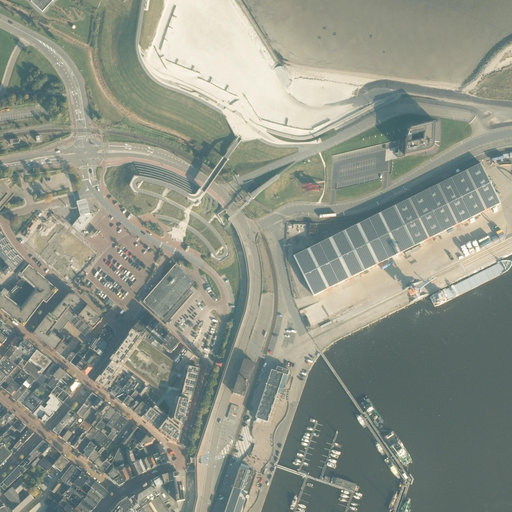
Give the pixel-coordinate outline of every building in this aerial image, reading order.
[(29,0),(31,2),(30,2),(42,13),(53,0),(56,0),(57,0),(29,0)] [(407,132),(406,134),(406,138),(398,140),(398,149),(395,150),(394,154),(397,153),(397,159),(429,151),(431,150),(433,149),(434,147),(434,145),(435,123),(412,128),(410,129),(408,130),(407,132)] [(395,206),(414,246),(500,204),(480,164),(395,206)] [(0,211),(14,196),(0,183),(0,211)] [(254,184),(247,189),(250,193),(256,188),(254,184)] [(414,246),(395,206),(294,257),(313,296),(414,246)] [(221,219),(228,214),(224,210),(218,215),(221,219)] [(23,243),(72,285),(98,255),(49,213),(23,243)] [(79,233),(93,217),(92,214),(80,217),(72,226),(79,233)] [(90,233),(94,236),(98,231),(95,228),(90,233)] [(1,232),(0,230),(0,252),(4,257),(4,258),(9,263),(9,264),(15,270),(23,261),(18,256),(13,251),(13,250),(9,245),(5,239),(1,232)] [(498,236),(493,238),(495,241),(489,243),(490,247),(501,241),(498,236)] [(465,260),(489,249),(485,238),(471,244),(472,247),(468,248),(468,249),(450,257),(452,263),(464,258),(465,260)] [(418,246),(405,253),(407,257),(420,250),(418,246)] [(148,296),(143,302),(167,324),(193,294),(191,292),(189,290),(196,283),(178,267),(175,265),(155,288),(148,296)] [(0,310),(20,325),(23,328),(26,324),(43,302),(46,304),(54,295),(57,291),(29,266),(23,272),(21,275),(19,274),(17,276),(21,279),(7,293),(4,290),(1,293),(0,292),(0,310)] [(417,275),(412,277),(414,281),(428,275),(427,272),(417,277),(417,275)] [(360,301),(355,303),(357,310),(376,302),(373,295),(366,297),(366,296),(359,298),(360,301)] [(102,320),(74,296),(68,296),(60,305),(57,303),(32,335),(55,352),(65,338),(59,333),(68,322),(86,338),(102,320)] [(344,316),(357,311),(352,299),(346,302),(348,307),(342,309),(344,316)] [(312,327),(331,320),(329,315),(310,322),(312,327)] [(170,354),(171,353),(179,343),(148,316),(143,316),(136,325),(154,340),(170,354)] [(0,331),(8,337),(12,332),(12,331),(2,323),(0,325),(0,331)] [(109,345),(115,336),(115,332),(107,324),(103,328),(97,336),(109,345)] [(136,325),(131,330),(150,345),(154,340),(136,325)] [(110,361),(94,383),(100,387),(100,386),(103,389),(121,365),(119,364),(120,363),(124,366),(166,397),(181,377),(182,378),(178,392),(181,393),(180,399),(178,399),(172,420),(182,428),(188,402),(190,403),(201,363),(200,363),(201,361),(183,348),(173,362),(150,345),(131,330),(109,360),(110,361)] [(109,345),(97,336),(89,348),(100,357),(109,345)] [(65,349),(74,338),(72,337),(68,342),(67,341),(65,344),(63,342),(62,344),(55,352),(60,356),(65,349)] [(22,342),(18,338),(12,346),(4,356),(8,360),(23,341),(22,342)] [(74,347),(79,342),(74,338),(65,349),(60,356),(65,360),(70,353),(68,350),(70,348),(72,346),(71,345),(72,345),(74,347)] [(17,366),(32,348),(23,341),(8,360),(17,366)] [(89,350),(84,346),(82,348),(76,356),(70,363),(75,368),(82,359),(87,352),(89,350)] [(32,348),(17,366),(22,370),(36,351),(32,348)] [(80,371),(87,363),(94,354),(92,352),(89,350),(87,352),(82,359),(75,368),(80,371)] [(36,381),(44,371),(51,363),(36,351),(22,370),(30,376),(29,377),(34,381),(35,380),(36,381)] [(70,363),(76,356),(71,352),(70,353),(65,360),(70,363)] [(100,359),(94,354),(87,363),(80,371),(85,375),(87,375),(92,369),(100,359)] [(0,385),(2,384),(8,377),(16,368),(4,357),(0,361),(0,385)] [(251,362),(244,359),(237,379),(232,393),(243,397),(248,383),(255,363),(251,362)] [(43,387),(59,369),(53,364),(47,372),(46,373),(44,371),(36,381),(43,387)] [(288,376),(289,370),(277,366),(276,370),(272,369),(255,418),(256,419),(257,419),(260,420),(267,422),(277,393),(284,374),(288,376)] [(8,377),(2,384),(0,385),(0,386),(4,391),(7,388),(12,381),(21,371),(16,368),(8,377)] [(50,393),(66,374),(59,369),(43,387),(50,393)] [(12,381),(7,388),(4,391),(12,397),(20,387),(28,377),(21,371),(12,381)] [(62,390),(66,385),(72,378),(66,374),(50,393),(55,397),(56,397),(62,390)] [(288,376),(284,374),(277,393),(281,394),(286,381),(288,376)] [(17,401),(34,381),(29,377),(26,381),(12,397),(17,401)] [(69,396),(79,384),(73,379),(67,386),(66,385),(62,390),(66,393),(69,396)] [(123,385),(125,381),(122,379),(119,382),(117,380),(108,393),(116,398),(125,386),(123,385)] [(30,397),(39,385),(34,381),(17,401),(22,405),(29,396),(30,397)] [(126,399),(125,398),(133,387),(127,383),(125,386),(116,398),(116,399),(117,399),(122,403),(126,399)] [(139,390),(136,388),(139,385),(136,383),(133,387),(125,398),(126,399),(122,403),(127,408),(137,396),(138,394),(137,393),(139,390)] [(22,405),(32,413),(44,399),(45,400),(50,395),(50,394),(39,385),(22,405)] [(128,408),(134,412),(141,404),(138,401),(148,388),(144,385),(141,389),(138,394),(137,396),(137,397),(134,401),(128,408)] [(57,398),(63,403),(69,397),(65,394),(66,393),(62,390),(56,397),(57,398)] [(153,390),(152,392),(159,397),(153,403),(156,405),(163,397),(153,390)] [(91,408),(98,399),(92,394),(91,395),(89,394),(74,412),(82,419),(91,408)] [(53,412),(54,413),(61,405),(50,395),(45,400),(32,415),(44,425),(53,414),(52,414),(53,412)] [(153,403),(154,402),(149,398),(146,402),(144,401),(141,404),(134,412),(141,418),(142,417),(150,409),(154,404),(153,403)] [(97,412),(102,406),(104,403),(98,399),(91,408),(97,412)] [(94,427),(97,423),(110,407),(104,403),(102,406),(97,412),(96,414),(98,416),(96,419),(94,422),(95,422),(92,425),(94,427)] [(228,418),(236,420),(240,407),(232,404),(228,418)] [(101,432),(103,430),(106,425),(116,412),(111,408),(103,418),(95,428),(101,432)] [(143,417),(158,430),(157,431),(171,441),(178,443),(180,433),(150,409),(142,417),(143,417)] [(58,436),(75,415),(70,411),(52,431),(58,436)] [(0,438),(11,427),(18,420),(8,412),(6,412),(0,418),(0,438)] [(107,437),(107,436),(122,417),(116,412),(106,425),(109,427),(105,432),(103,430),(101,432),(107,437)] [(58,436),(62,439),(69,430),(79,417),(75,415),(58,436)] [(73,436),(75,433),(78,436),(84,429),(88,424),(84,421),(84,422),(79,417),(69,430),(62,439),(66,443),(72,435),(73,436)] [(117,436),(128,421),(122,417),(107,436),(113,442),(117,436)] [(11,455),(6,450),(8,448),(26,427),(18,420),(11,427),(0,438),(0,467),(2,465),(11,455)] [(132,439),(139,430),(134,426),(124,439),(119,446),(121,447),(124,448),(125,447),(126,447),(131,440),(132,439)] [(20,438),(28,430),(26,427),(8,448),(11,450),(16,444),(15,443),(18,440),(17,440),(20,438)] [(80,455),(98,432),(93,428),(75,450),(80,455)] [(14,455),(33,434),(29,430),(18,441),(19,442),(10,451),(14,455)] [(137,445),(146,434),(139,430),(132,439),(135,442),(134,443),(130,448),(133,450),(135,447),(137,445)] [(70,446),(75,450),(88,434),(85,432),(79,440),(77,438),(71,446),(70,446)] [(80,455),(87,460),(105,437),(99,432),(98,432),(80,455)] [(73,436),(72,435),(66,443),(70,446),(71,446),(77,438),(78,438),(77,438),(79,436),(78,436),(75,433),(73,436)] [(146,434),(137,445),(142,448),(152,444),(154,441),(146,434)] [(105,437),(87,460),(92,464),(104,450),(111,442),(105,437)] [(28,468),(28,467),(29,467),(27,466),(29,464),(40,453),(47,445),(42,441),(22,462),(25,465),(28,468)] [(161,465),(168,464),(168,463),(169,463),(169,462),(167,455),(161,445),(159,443),(154,446),(155,448),(157,455),(158,457),(161,465)] [(44,457),(49,452),(51,449),(47,445),(40,453),(29,464),(30,465),(28,468),(32,471),(34,468),(33,468),(40,460),(38,459),(39,458),(40,459),(41,458),(40,457),(42,455),(44,457)] [(129,450),(124,448),(121,447),(121,449),(121,452),(123,452),(123,468),(129,480),(140,474),(134,460),(131,451),(129,450)] [(157,455),(155,448),(154,447),(151,448),(154,455),(153,456),(156,464),(157,467),(161,465),(158,457),(157,455)] [(120,449),(119,448),(110,466),(117,471),(118,472),(123,468),(123,453),(120,452),(120,449)] [(150,455),(147,448),(144,449),(142,450),(139,450),(137,451),(137,452),(138,456),(140,460),(145,469),(146,472),(146,471),(157,467),(156,464),(153,456),(152,454),(150,455)] [(52,466),(61,456),(51,449),(49,452),(44,457),(37,465),(47,473),(52,466)] [(105,456),(108,451),(106,449),(104,451),(104,452),(103,453),(93,465),(97,468),(98,468),(99,469),(99,468),(108,458),(105,456)] [(138,456),(137,452),(135,453),(136,457),(137,457),(137,459),(134,460),(140,474),(146,472),(145,469),(140,460),(138,456)] [(103,474),(104,474),(110,465),(107,463),(109,461),(111,461),(113,458),(114,455),(112,453),(108,458),(99,468),(100,469),(99,470),(103,474)] [(60,473),(66,465),(69,462),(61,456),(52,466),(60,473)] [(28,468),(25,465),(22,462),(0,485),(0,486),(4,491),(29,468),(28,468)] [(71,464),(59,480),(63,483),(63,484),(76,468),(71,464)] [(118,472),(117,471),(110,466),(110,465),(104,474),(113,481),(119,487),(124,484),(118,472)] [(76,468),(63,484),(69,488),(70,487),(71,486),(75,482),(80,475),(82,472),(76,468)] [(124,484),(129,480),(123,468),(118,472),(124,484)] [(242,511),(246,501),(248,500),(249,496),(248,495),(255,473),(239,468),(223,511),(242,511)] [(179,477),(177,471),(161,476),(164,484),(173,481),(176,502),(183,501),(184,497),(180,477),(179,477)] [(77,479),(71,487),(78,493),(80,490),(84,485),(87,481),(89,478),(87,477),(82,473),(77,479)] [(164,484),(161,476),(159,477),(150,482),(155,490),(154,490),(156,493),(157,494),(159,497),(163,503),(170,499),(164,485),(164,484)] [(332,476),(329,483),(354,492),(356,484),(332,476)] [(81,489),(80,490),(83,492),(84,493),(86,490),(86,489),(86,488),(88,487),(99,496),(102,498),(106,494),(106,492),(99,487),(95,483),(89,478),(87,481),(84,485),(83,486),(81,489)] [(26,492),(20,498),(17,495),(25,487),(20,481),(5,495),(13,504),(9,508),(12,511),(18,511),(33,499),(26,492)] [(155,490),(150,482),(147,484),(140,489),(131,494),(131,495),(126,498),(120,502),(119,503),(118,504),(111,511),(168,511),(163,503),(159,497),(157,494),(156,493),(154,490),(155,490)] [(69,489),(65,493),(70,497),(72,493),(82,502),(90,508),(93,510),(97,505),(94,503),(86,496),(86,497),(82,494),(84,493),(83,492),(80,490),(78,494),(75,491),(70,487),(69,488),(69,489)] [(86,488),(86,489),(86,490),(89,492),(86,495),(95,502),(97,504),(102,498),(99,496),(88,487),(86,488)] [(70,497),(67,499),(69,501),(71,503),(75,506),(78,508),(77,508),(80,510),(80,509),(82,511),(83,511),(91,511),(92,510),(89,508),(82,502),(72,493),(70,497)] [(53,502),(49,506),(54,510),(59,504),(54,500),(53,502)] [(56,511),(57,511),(61,506),(63,508),(61,510),(64,511),(65,511),(66,511),(76,511),(74,510),(72,508),(69,505),(67,504),(62,500),(59,504),(54,510),(51,511),(56,511)]
